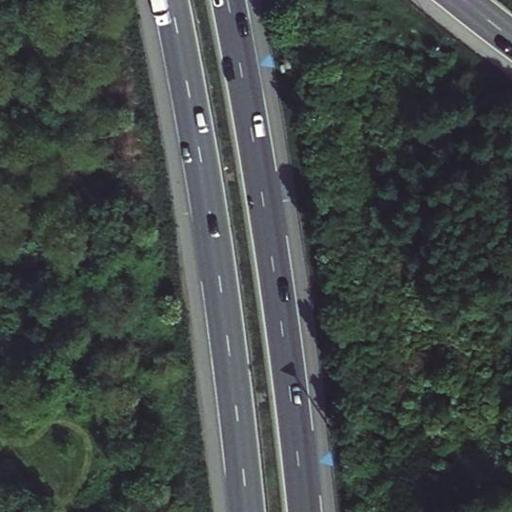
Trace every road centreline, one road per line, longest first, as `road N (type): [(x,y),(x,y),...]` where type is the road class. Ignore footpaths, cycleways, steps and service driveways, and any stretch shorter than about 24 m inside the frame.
road 1 (motorway): [(171,0),(212,226),(248,511)]
road 2 (motorway): [(307,511),(230,0)]
